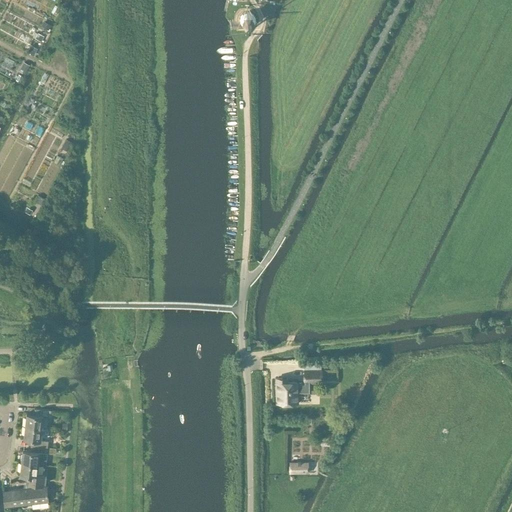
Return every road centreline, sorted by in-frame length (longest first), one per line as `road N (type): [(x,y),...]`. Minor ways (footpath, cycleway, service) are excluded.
road 1 (track): [(288,349),(302,320),(511,300)]
road 2 (unclassified): [(249,511),(243,282)]
